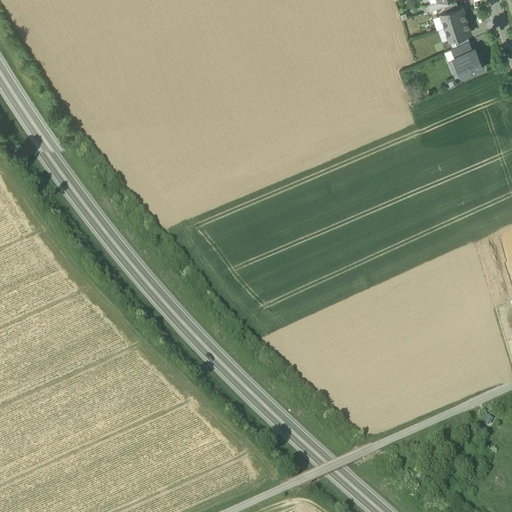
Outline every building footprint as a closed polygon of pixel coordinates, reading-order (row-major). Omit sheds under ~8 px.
[(441,0),(437,2),(436,1),(427,4),(429,10),(443,6),(450,3),(449,0),(441,0)] [(450,3),(443,6),(445,12),(458,8),(456,2),(450,3)] [(445,12),(439,14),(444,26),(466,19),(461,7),(458,8),(445,12)] [(466,19),(444,26),(448,39),(453,37),(466,33),(470,32),(466,19)] [(466,33),(453,37),(456,45),(467,40),(468,40),(466,33)] [(456,45),(450,48),(454,57),(471,49),(467,40),(456,45)] [(454,57),(461,75),(481,66),(474,48),(471,49),(454,57)]
